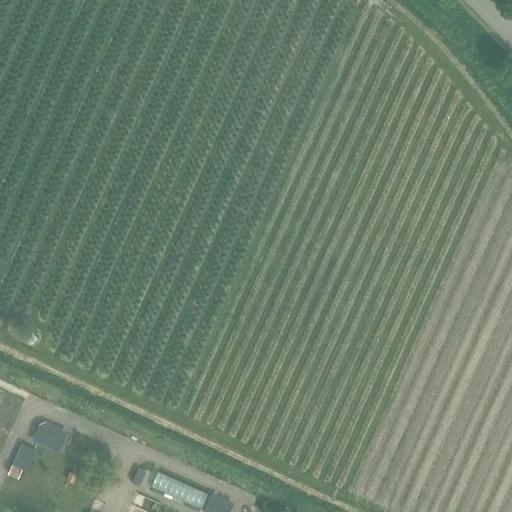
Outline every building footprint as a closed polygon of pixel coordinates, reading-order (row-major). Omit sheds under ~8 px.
[(32,439),(57,452),(67,432),(41,420),(32,439)] [(35,450),(22,443),(7,474),(18,479),(18,478),(21,479),(35,450)] [(161,476),(166,460),(156,457),(151,473),(161,476)] [(139,486),(145,472),(138,469),(132,482),(139,486)] [(203,511),(228,511),(233,503),(212,493),(203,511)]
